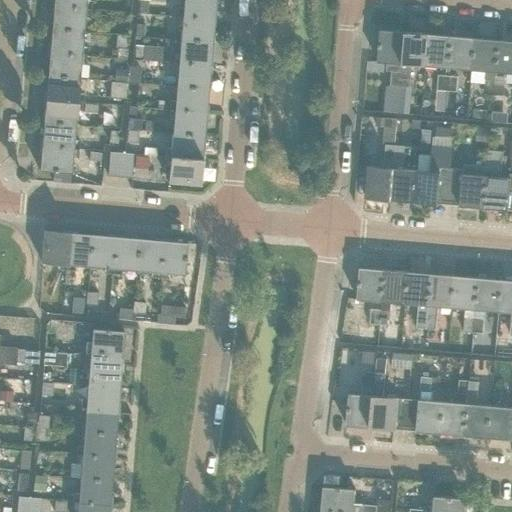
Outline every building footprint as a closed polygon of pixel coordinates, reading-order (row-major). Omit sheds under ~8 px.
[(53,0),(53,5),(90,8),(90,0),(53,0)] [(147,12),(147,0),(138,0),(137,11),(147,12)] [(176,16),(214,19),(215,0),(183,0),(182,7),(177,7),(176,16)] [(89,17),(90,8),(53,5),(51,29),(83,31),(84,17),(89,17)] [(212,42),(214,19),(176,16),(176,25),(181,25),(180,40),(212,42)] [(143,37),(144,24),(135,23),(134,36),(143,37)] [(82,46),(83,31),(51,29),(49,52),(86,55),(87,46),(82,46)] [(402,63),(404,32),(380,29),(377,61),(402,63)] [(425,66),(428,34),(404,32),(402,63),(401,72),(400,86),(409,87),(411,64),(425,66)] [(126,48),(127,35),(116,34),(115,47),(126,48)] [(448,68),(451,36),(428,34),(425,66),(448,68)] [(451,36),(448,68),(472,70),(475,38),(451,36)] [(485,71),(495,72),(498,40),(475,38),(472,70),(485,71)] [(210,66),(212,42),(180,40),(178,54),(173,54),(172,63),(210,66)] [(511,73),(511,40),(498,40),(495,72),(494,80),(493,94),(503,95),(505,72),(511,73)] [(143,58),(144,45),(135,44),(134,57),(143,58)] [(85,64),(86,55),(49,52),(47,76),(79,78),(80,64),(85,64)] [(208,89),(210,66),(172,63),(172,71),(177,72),(176,86),(208,89)] [(128,70),(127,82),(139,83),(141,66),(128,65),(128,70)] [(115,69),(114,81),(126,82),(127,82),(128,70),(115,69)] [(400,86),(401,72),(391,71),(390,85),(400,86)] [(438,75),(437,89),(446,90),(448,75),(438,75)] [(456,91),(457,76),(448,75),(446,90),(456,91)] [(78,93),(79,78),(47,76),(45,99),(82,102),(83,93),(78,93)] [(493,94),(494,80),(485,79),(483,93),(493,94)] [(125,99),(126,82),(114,81),(110,80),(109,97),(125,99)] [(206,113),(208,89),(176,86),(174,101),(169,100),(168,109),(206,113)] [(81,111),(82,102),(45,99),(43,122),(75,125),(76,110),(81,111)] [(157,109),(165,109),(165,101),(157,101),(157,109)] [(383,112),(397,113),(398,102),(384,101),(383,112)] [(95,113),(97,104),(84,102),(83,112),(95,113)] [(398,102),(397,113),(409,114),(409,103),(398,102)] [(136,115),(137,107),(128,106),(127,114),(136,115)] [(203,136),(206,113),(168,109),(168,118),(173,119),(171,133),(203,136)] [(473,109),(472,117),(486,118),(486,110),(473,109)] [(127,117),(126,129),(141,130),(142,118),(127,117)] [(391,119),(376,117),(375,126),(391,127),(391,119)] [(411,128),(419,129),(420,120),(412,119),(411,128)] [(74,140),(75,125),(43,122),(41,146),(78,149),(79,140),(74,140)] [(137,143),(138,130),(127,129),(126,142),(137,143)] [(420,141),(430,142),(431,130),(421,129),(420,141)] [(117,143),(118,130),(109,130),(108,142),(117,143)] [(201,159),(203,136),(171,133),(170,148),(165,147),(164,156),(201,159)] [(432,147),(431,154),(432,155),(432,163),(450,165),(451,154),(451,149),(452,138),(432,136),(432,147)] [(390,200),(394,145),(385,144),(384,159),(379,158),(379,167),(368,166),(365,198),(390,200)] [(413,202),(416,170),(403,169),(405,146),(394,145),(390,200),(413,202)] [(77,158),(78,149),(41,146),(39,170),(53,171),(70,173),(71,173),(72,157),(77,158)] [(509,178),(508,178),(500,177),(502,151),(488,150),(487,166),(483,208),(506,210),(509,178)] [(101,162),(102,152),(89,151),(88,161),(101,162)] [(107,176),(119,177),(121,153),(109,152),(107,176)] [(133,153),(121,153),(119,177),(131,178),(133,153)] [(416,170),(413,202),(438,204),(438,198),(449,199),(451,168),(450,168),(451,165),(450,165),(432,163),(432,155),(431,154),(419,154),(418,170),(416,170)] [(146,168),(146,155),(134,155),(134,167),(146,168)] [(199,184),(201,159),(164,156),(163,165),(169,165),(167,181),(199,184)] [(451,168),(449,199),(460,200),(459,206),(483,208),(487,166),(462,164),(462,169),(451,168)] [(70,173),(53,171),(52,177),(52,181),(70,183),(70,173)] [(65,269),(68,232),(43,230),(41,262),(57,263),(56,269),(65,269)] [(89,266),(92,234),(68,232),(65,269),(74,270),(74,265),(89,266)] [(112,274),(115,236),(92,234),(89,266),(104,268),(103,273),(112,274)] [(136,270),(139,238),(115,236),(112,274),(121,274),(121,269),(136,270)] [(159,278),(162,240),(139,238),(136,270),(150,272),(150,277),(159,278)] [(162,240),(159,278),(168,278),(168,273),(184,274),(186,242),(162,240)] [(381,301),(384,270),(359,267),(357,299),(381,301)] [(404,303),(407,271),(384,270),(381,301),(380,309),(379,324),(389,325),(391,302),(404,303)] [(428,305),(430,274),(407,271),(404,303),(418,305),(416,327),(426,328),(427,313),(428,305)] [(451,307),(454,276),(430,274),(428,305),(451,307)] [(474,309),(477,278),(454,276),(451,307),(474,309)] [(498,311),(501,280),(477,278),(474,309),(498,311)] [(511,335),(511,280),(501,280),(498,311),(511,313),(511,320),(510,335),(511,335)] [(96,304),(97,291),(86,291),(85,304),(96,304)] [(84,299),(72,298),(70,312),(82,314),(84,299)] [(144,314),(145,301),(133,300),(131,313),(144,314)] [(184,318),(185,306),(160,304),(159,316),(184,318)] [(130,320),(132,308),(119,306),(117,318),(130,320)] [(379,324),(380,309),(370,309),(369,323),(379,324)] [(427,313),(426,328),(435,329),(437,314),(427,313)] [(472,332),(474,317),(464,316),(463,329),(463,331),(472,332)] [(474,317),(472,332),(483,333),(484,318),(474,317)] [(104,363),(121,364),(123,331),(92,329),(91,342),(85,342),(84,353),(105,354),(104,363)] [(0,364),(14,366),(15,362),(16,349),(16,347),(0,345),(0,364)] [(38,364),(39,351),(16,349),(15,362),(38,364)] [(361,362),(373,363),(374,351),(362,350),(361,362)] [(54,365),(55,352),(44,351),(43,364),(54,365)] [(55,352),(54,365),(65,366),(67,353),(55,352)] [(119,387),(121,364),(104,363),(105,354),(84,353),(83,372),(88,373),(87,385),(119,387)] [(395,425),(397,398),(383,396),(385,374),(386,358),(376,358),(375,365),(376,365),(371,427),(394,429),(395,425)] [(376,365),(375,365),(366,364),(363,395),(348,393),(346,425),(371,427),(376,365)] [(442,433),(444,402),(432,401),(433,391),(430,390),(431,378),(421,377),(419,399),(419,400),(416,426),(416,431),(442,433)] [(464,435),(468,381),(459,380),(457,403),(444,402),(442,433),(464,435)] [(487,437),(490,406),(476,405),(477,397),(478,382),(468,381),(464,435),(487,437)] [(51,396),(52,383),(41,382),(40,395),(51,396)] [(117,411),(119,387),(87,385),(86,399),(81,399),(80,408),(117,411)] [(406,425),(408,399),(397,398),(395,425),(406,425)] [(416,426),(419,400),(408,399),(406,425),(416,426)] [(511,434),(511,431),(511,407),(490,406),(487,437),(511,439),(511,434)] [(115,434),(117,411),(80,408),(79,417),(84,417),(83,432),(115,434)] [(35,426),(36,414),(26,413),(24,425),(35,426)] [(36,428),(46,429),(46,428),(48,428),(49,415),(37,414),(36,427),(36,428)] [(31,440),(33,428),(23,427),(22,440),(31,440)] [(36,428),(36,427),(35,427),(34,439),(46,440),(46,429),(36,428)] [(113,458),(115,434),(83,432),(82,446),(77,446),(76,454),(113,458)] [(28,469),(29,450),(19,449),(18,468),(28,469)] [(48,475),(49,464),(46,464),(47,451),(36,451),(34,474),(48,475)] [(111,481),(113,458),(76,454),(75,463),(81,464),(79,478),(111,481)] [(48,477),(35,475),(33,488),(47,489),(48,477)] [(109,504),(111,481),(79,478),(78,493),(73,492),(72,501),(109,504)] [(321,510),(346,511),(388,511),(389,507),(390,500),(376,498),(375,505),(354,504),(355,489),(323,486),(321,510)] [(27,511),(29,497),(18,496),(16,511),(27,511)] [(464,511),(466,498),(434,496),(433,510),(410,508),(409,511),(464,511)] [(29,497),(27,511),(39,511),(41,498),(29,497)] [(65,511),(67,501),(53,500),(53,511),(65,511)] [(108,511),(109,504),(72,501),(72,510),(77,511),(76,511),(108,511)]
